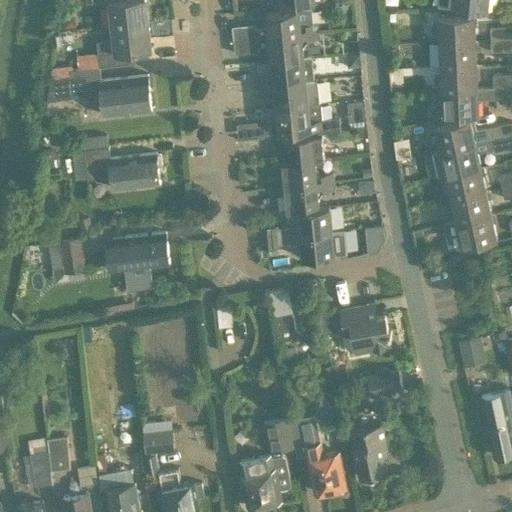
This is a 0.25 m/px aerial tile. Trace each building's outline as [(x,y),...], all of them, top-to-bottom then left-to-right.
[(112,26),(148,22),(145,0),(91,0),(92,2),(109,0),(112,26)] [(233,40),(318,31),(317,22),(305,23),(299,19),(298,7),(267,11),(268,26),(256,27),(256,23),(232,25),(233,40)] [(76,25),(75,13),(63,14),(64,27),(76,25)] [(440,41),(476,39),(474,14),(439,15),(440,41)] [(113,39),(97,40),(99,66),(126,63),(125,50),(151,47),(148,22),(112,26),(113,39)] [(490,38),(511,36),(511,24),(490,26),(490,38)] [(272,59),(303,56),(302,45),(308,45),(307,40),(319,38),(318,31),(233,40),(235,53),(259,50),(258,46),(270,45),(272,59)] [(511,36),(490,38),(491,51),(511,50),(511,36)] [(476,39),(440,41),(441,65),(477,64),(476,39)] [(359,52),(347,54),(348,65),(360,64),(359,52)] [(257,86),(316,79),(314,79),(312,56),(303,56),(272,59),(274,79),(269,79),(268,75),(256,77),(257,86)] [(477,64),(441,65),(442,88),(478,86),(477,64)] [(71,74),(50,77),(47,99),(102,93),(104,114),(152,108),(148,73),(100,78),(99,66),(71,69),(71,74)] [(493,86),(511,84),(511,72),(492,74),(493,86)] [(277,107),(321,103),(318,103),(318,100),(319,100),(317,82),(316,82),(316,79),(257,86),(258,93),(270,92),(269,88),(275,88),(277,107)] [(511,84),(493,86),(478,87),(478,86),(442,88),(443,113),(479,112),(478,99),(493,98),(493,99),(511,98),(511,84)] [(279,132),(297,130),(298,133),(298,136),(319,134),(319,132),(322,132),(322,131),(341,129),(339,116),(322,118),(321,103),(277,107),(279,131),(279,132)] [(491,138),(511,133),(511,120),(473,129),(471,119),(436,126),(441,149),(476,142),(491,138)] [(257,125),(258,135),(272,133),(272,129),(267,124),(257,125)] [(322,132),(319,132),(319,134),(298,136),(298,133),(297,130),(279,132),(280,137),(273,138),(274,146),(286,145),(285,141),(290,140),(292,160),(282,161),(282,162),(290,161),(290,162),(311,159),(311,160),(314,160),(314,159),(324,158),(322,132)] [(511,133),(491,138),(494,151),(511,146),(511,133)] [(446,173),(481,165),(476,142),(441,149),(441,150),(432,152),(437,175),(446,173)] [(55,146),(42,147),(44,159),(56,158),(56,157),(60,157),(59,151),(56,151),(55,146)] [(83,150),(86,176),(87,179),(111,176),(112,188),(159,182),(156,152),(109,157),(108,147),(83,150)] [(285,186),(334,181),(333,172),(321,173),(315,169),(314,160),(311,160),(311,159),(290,162),(290,161),(282,162),(285,185),(285,186)] [(451,195),(486,188),(481,165),(446,173),(451,195)] [(371,166),(363,167),(364,174),(371,173),(371,166)] [(501,185),(511,182),(511,170),(498,173),(501,185)] [(373,178),(359,179),(359,191),(374,190),(373,178)] [(298,209),(316,207),(316,206),(327,205),(329,205),(329,203),(318,204),(318,197),(323,191),(335,189),(334,181),(285,186),(287,210),(298,209)] [(511,182),(501,185),(504,198),(511,195),(511,182)] [(486,188),(451,195),(456,219),(492,211),(486,188)] [(329,205),(327,205),(316,206),(316,207),(298,209),(300,228),(295,229),(294,225),(280,226),(279,223),(259,226),(260,237),(284,234),(332,229),(329,205)] [(492,211),(456,219),(457,221),(444,224),(449,247),(497,236),(492,211)] [(78,218),(82,231),(93,228),(89,215),(78,218)] [(367,237),(384,236),(382,224),(366,226),(367,237)] [(332,229),(284,234),(284,241),(295,240),(295,237),(301,236),(303,256),(322,254),(334,253),(346,252),(344,228),(332,229)] [(112,237),(106,237),(109,268),(115,268),(125,267),(127,289),(152,284),(150,264),(170,261),(166,230),(112,237)] [(64,272),(85,268),(80,235),(59,239),(64,272)] [(287,286),(270,289),(280,339),(289,337),(293,340),(299,331),(296,328),(287,286)] [(231,300),(219,302),(221,321),(233,319),(231,300)] [(371,348),(371,352),(392,347),(385,315),(369,318),(366,304),(340,310),(346,334),(353,333),(357,351),(371,348)] [(479,361),(474,337),(458,341),(463,364),(479,361)] [(296,344),(282,347),(286,364),(299,361),(296,344)] [(345,364),(333,366),(336,380),(348,377),(345,364)] [(333,378),(330,366),(321,368),(323,380),(333,378)] [(367,375),(373,399),(402,392),(397,368),(367,375)] [(479,394),(482,410),(492,455),(511,450),(511,438),(511,436),(511,409),(507,388),(479,394)] [(272,449),(278,448),(293,445),(287,416),(263,421),(269,450),(272,449)] [(320,453),(318,442),(320,441),(317,429),(311,417),(289,421),(294,446),(295,446),(297,457),(306,455),(314,490),(328,487),(332,489),(338,488),(340,484),(343,484),(336,450),(320,453)] [(153,421),(143,422),(146,450),(174,448),(172,427),(154,429),(153,421)] [(129,447),(141,446),(138,422),(126,424),(129,447)] [(355,442),(356,446),(351,447),(358,478),(386,472),(383,458),(388,457),(385,439),(382,440),(378,424),(359,428),(362,441),(355,442)] [(50,482),(49,470),(46,437),(46,435),(28,438),(30,453),(29,453),(35,485),(50,482)] [(65,435),(46,437),(49,470),(69,468),(65,435)] [(278,448),(272,449),(273,455),(271,456),(270,453),(238,460),(241,474),(240,474),(246,505),(265,501),(268,503),(275,502),(277,498),(279,498),(277,488),(288,486),(290,483),(284,456),(280,454),(278,448)] [(145,455),(148,472),(159,470),(156,453),(145,455)] [(131,467),(99,473),(100,487),(107,486),(111,511),(140,511),(135,481),(133,481),(131,467)] [(177,467),(157,470),(164,511),(197,511),(195,495),(203,493),(201,483),(193,484),(193,480),(179,483),(177,467)] [(61,496),(63,511),(89,511),(86,492),(61,496)] [(16,505),(17,511),(41,511),(39,500),(16,505)]
